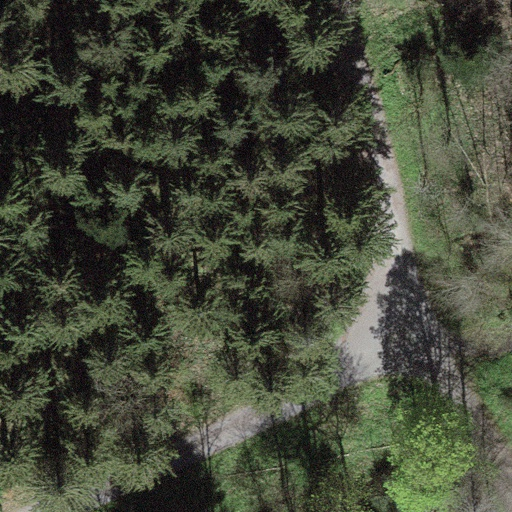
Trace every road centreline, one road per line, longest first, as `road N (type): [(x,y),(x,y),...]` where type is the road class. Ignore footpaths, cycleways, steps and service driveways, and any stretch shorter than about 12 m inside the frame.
road 1 (track): [(58,511),(306,392),(346,360),(378,306)]
road 2 (track): [(378,306),(388,216),(378,146),(334,0)]
road 3 (track): [(378,306),(439,364),(511,491)]
